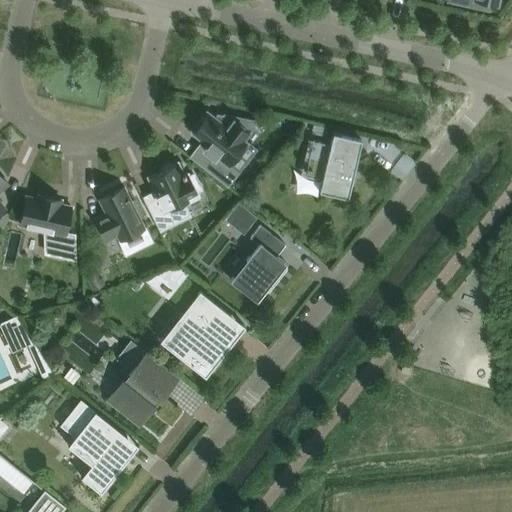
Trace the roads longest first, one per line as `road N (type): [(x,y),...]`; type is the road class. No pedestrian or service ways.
road 1 (residential): [(153,511),(504,75)]
road 2 (residential): [(25,0),(16,39),(34,115),(65,130),(103,132),(134,114),(149,85),(171,0)]
road 3 (residential): [(504,75),(171,0)]
